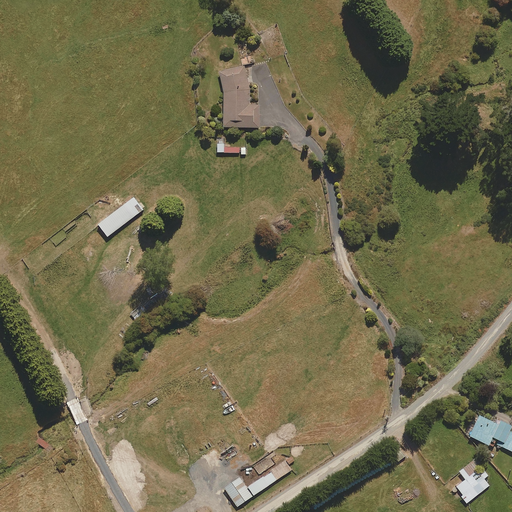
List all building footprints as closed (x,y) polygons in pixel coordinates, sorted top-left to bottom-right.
[(249,106),(249,85),(245,67),(219,73),(222,86),(223,128),(259,128),(259,106),(249,106)] [(240,153),(240,148),(224,148),(224,138),(217,138),(217,153),(240,153)] [(143,210),(133,198),(98,225),(107,237),(143,210)] [(495,423),(479,416),(470,437),(493,448),(495,444),(511,451),(511,432),(510,431),(511,427),(497,420),(495,423)] [(275,464),(270,456),(254,466),(259,474),(275,464)] [(294,461),(291,457),(247,487),(240,478),(224,489),(237,507),(291,470),(288,465),(294,461)] [(488,476),(475,459),(459,472),(466,480),(457,487),(463,495),(461,497),(467,504),(489,486),(484,479),(488,476)]
